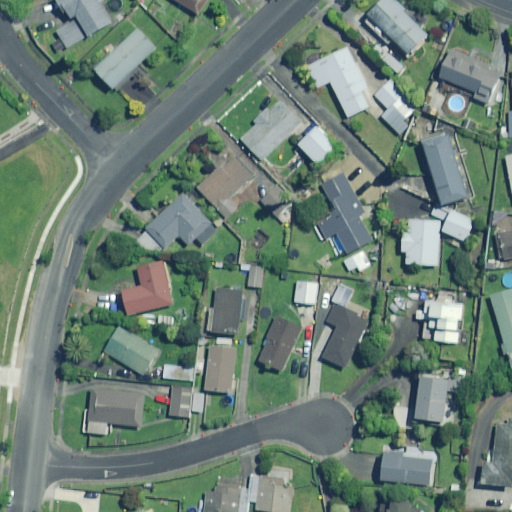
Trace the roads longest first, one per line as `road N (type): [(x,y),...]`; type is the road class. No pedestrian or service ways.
road 1 (residential): [(31,460),(64,258),(119,169)]
road 2 (residential): [(31,460),(137,464),(293,419),(333,422)]
road 3 (residential): [(119,169),(295,0)]
road 4 (residential): [(119,169),(36,81),(0,26)]
